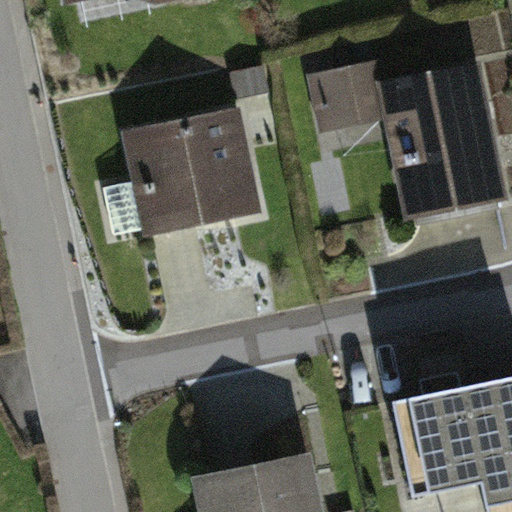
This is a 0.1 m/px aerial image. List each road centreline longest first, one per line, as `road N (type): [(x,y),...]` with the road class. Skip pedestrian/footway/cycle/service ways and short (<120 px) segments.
road 1 (residential): [(511,288),(61,374)]
road 2 (residential): [(61,374),(0,79)]
road 3 (residential): [(92,511),(61,374)]
